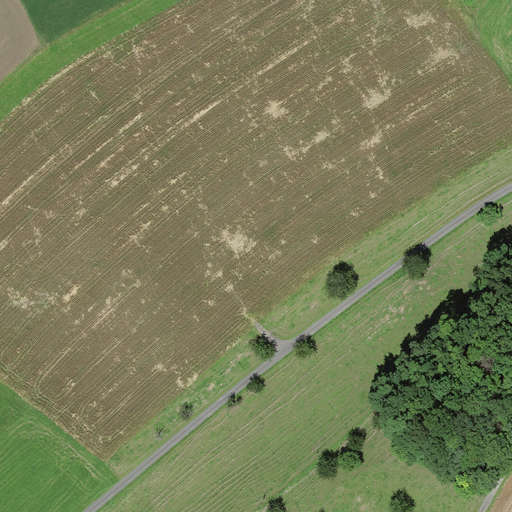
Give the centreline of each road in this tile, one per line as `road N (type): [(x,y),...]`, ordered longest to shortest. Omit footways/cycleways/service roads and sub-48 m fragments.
road 1 (unclassified): [(84,511),(280,349),(511,187)]
road 2 (track): [(367,423),(259,511)]
